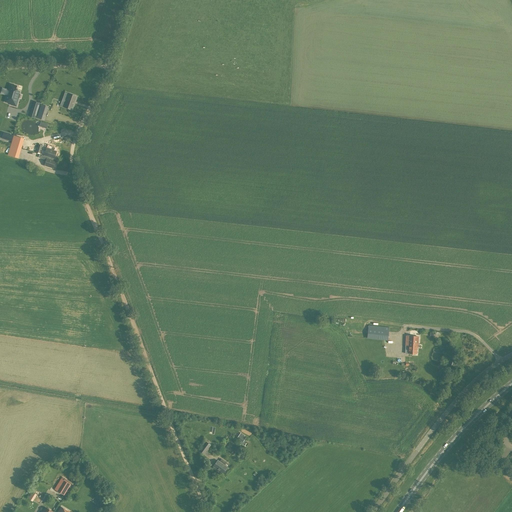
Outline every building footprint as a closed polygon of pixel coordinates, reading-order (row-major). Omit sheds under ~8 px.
[(21,89),(14,87),(9,104),(15,106),(21,89)] [(65,103),(63,103),(61,106),(64,107),(72,110),(76,96),(69,94),(65,103)] [(42,100),(34,97),(28,117),(36,119),(42,100)] [(11,142),(14,134),(4,131),(1,138),(11,142)] [(21,148),(24,139),(14,135),(11,145),(21,148)] [(54,168),(56,161),(54,161),(57,151),(46,148),(44,155),(45,155),(44,159),(46,160),(44,165),(54,168)] [(388,341),(389,327),(368,325),(367,338),(388,341)] [(406,343),(418,344),(418,336),(406,336),(406,343)] [(418,348),(418,344),(406,343),(405,346),(409,346),(408,353),(416,354),(417,348),(418,348)] [(237,438),(241,441),(243,442),(244,440),(246,438),(244,437),(245,435),(241,433),(237,438)] [(211,446),(206,442),(199,452),(203,456),(211,446)] [(213,466),(223,473),(227,467),(218,460),(213,466)] [(64,495),(71,482),(62,477),(54,489),(64,495)] [(33,501),(37,495),(32,492),(28,498),(33,501)]
